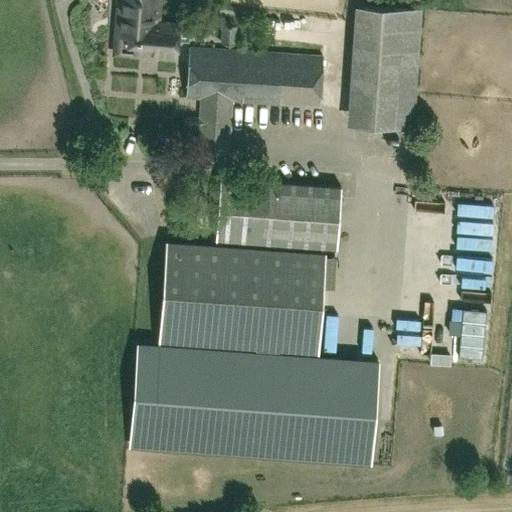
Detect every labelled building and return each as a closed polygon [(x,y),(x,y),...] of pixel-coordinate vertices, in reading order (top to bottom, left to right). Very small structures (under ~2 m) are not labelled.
[(84,0),(84,15),(102,15),(102,0),(84,0)] [(132,53),(176,56),(178,22),(157,21),(158,7),(152,7),(152,0),(117,0),(117,5),(122,6),(121,20),(116,19),(115,34),(133,35),(132,53)] [(220,42),(234,43),(236,25),(222,23),(220,42)] [(321,55),(189,47),(185,96),(200,97),(199,115),(185,115),(185,125),(198,126),(197,149),(227,151),(231,99),(318,105),(321,55)] [(354,111),(385,112),(387,50),(356,49),(354,111)] [(215,238),(336,247),(340,185),(219,176),(215,238)] [(324,251),(165,239),(157,339),(316,351),(324,251)] [(474,310),(467,323),(478,328),(485,316),(474,310)] [(369,460),(376,359),(137,341),(130,442),(369,460)] [(476,407),(478,377),(466,376),(464,406),(476,407)]
